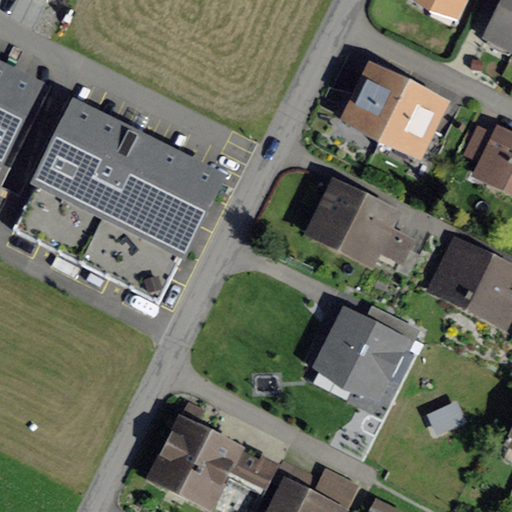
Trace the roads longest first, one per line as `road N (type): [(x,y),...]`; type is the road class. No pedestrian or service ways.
road 1 (unclassified): [(173,354),(348,9)]
road 2 (unknown): [(73,61),(9,198),(8,232),(30,256),(97,287)]
road 3 (residential): [(173,354),(375,462)]
road 4 (residential): [(348,9),(511,92)]
road 5 (unclassified): [(93,511),(173,354)]
road 6 (unknown): [(73,61),(217,144)]
